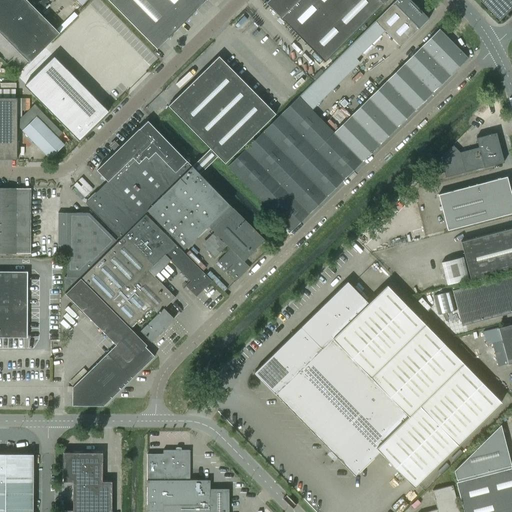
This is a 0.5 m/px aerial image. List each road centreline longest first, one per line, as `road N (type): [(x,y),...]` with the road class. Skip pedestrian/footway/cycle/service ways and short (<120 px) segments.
road 1 (unclassified): [(494,44),(166,372),(155,422)]
road 2 (unclassified): [(0,175),(58,176),(72,168),(241,0)]
road 3 (unknown): [(223,389),(334,483),(340,504),(333,511)]
road 4 (unclassified): [(293,511),(209,428),(155,422)]
road 5 (unknown): [(0,350),(34,349),(42,341),(38,265),(0,262)]
